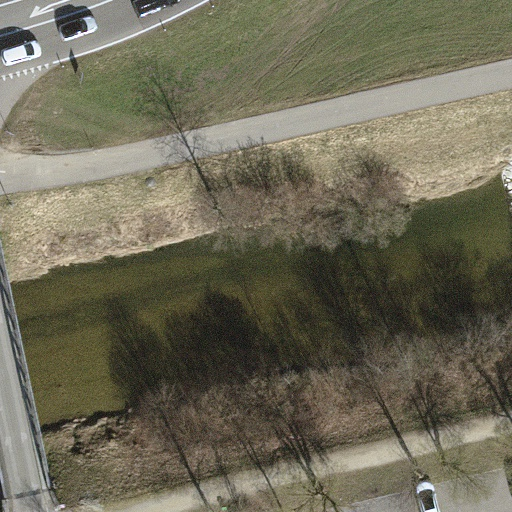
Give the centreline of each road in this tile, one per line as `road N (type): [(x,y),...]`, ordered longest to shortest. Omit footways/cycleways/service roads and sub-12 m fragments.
road 1 (track): [(511,76),(72,169),(0,171)]
road 2 (track): [(152,511),(511,423)]
road 3 (residential): [(0,365),(30,511)]
